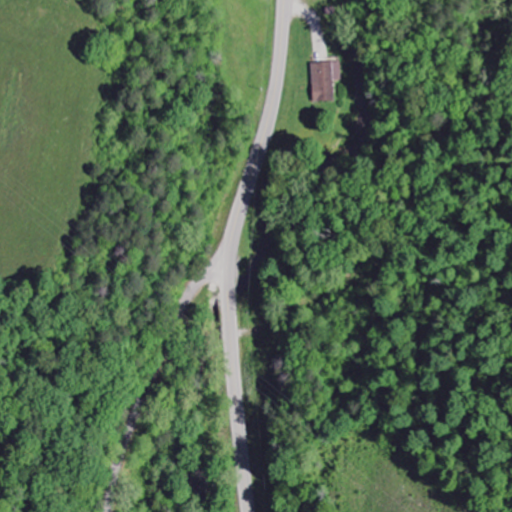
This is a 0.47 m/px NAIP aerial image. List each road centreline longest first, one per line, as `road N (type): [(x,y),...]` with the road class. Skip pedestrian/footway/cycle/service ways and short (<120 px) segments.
road 1 (tertiary): [(248,511),(227,266),(274,115),(287,0)]
road 2 (residential): [(227,266),(197,286),(160,342),(107,511)]
